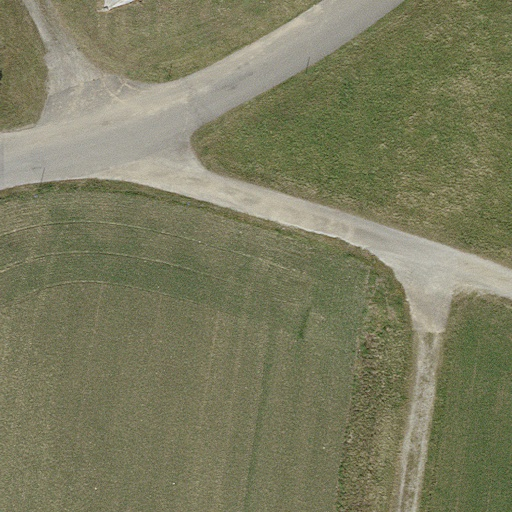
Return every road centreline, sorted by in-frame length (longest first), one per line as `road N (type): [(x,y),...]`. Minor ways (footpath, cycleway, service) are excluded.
road 1 (track): [(44,0),(106,132),(197,182),(511,286)]
road 2 (residential): [(354,0),(315,31),(106,132),(0,160)]
road 3 (track): [(443,258),(410,511)]
